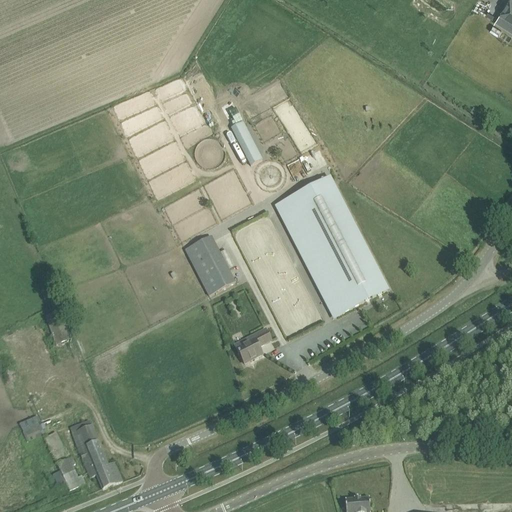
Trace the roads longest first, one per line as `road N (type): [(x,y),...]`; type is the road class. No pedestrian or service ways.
road 1 (primary): [(160,492),(305,425),(511,304)]
road 2 (unclassified): [(160,492),(153,470),(159,455),(383,342),(466,283)]
road 3 (residential): [(214,511),(369,453),(511,449)]
